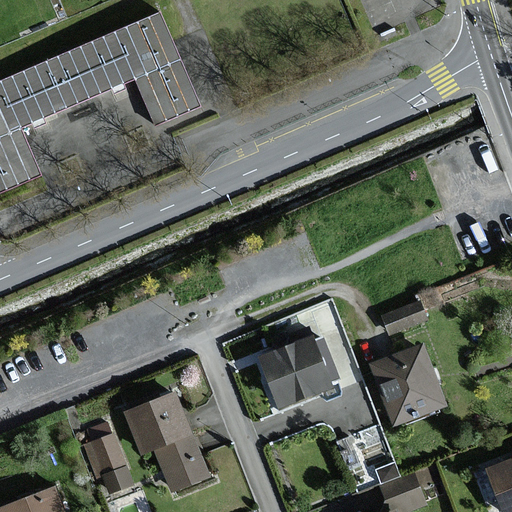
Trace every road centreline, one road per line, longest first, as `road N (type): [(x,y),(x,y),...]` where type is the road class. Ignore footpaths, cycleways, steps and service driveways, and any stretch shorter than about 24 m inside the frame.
road 1 (tertiary): [(0,283),(380,117),(491,55)]
road 2 (residential): [(274,511),(197,308)]
